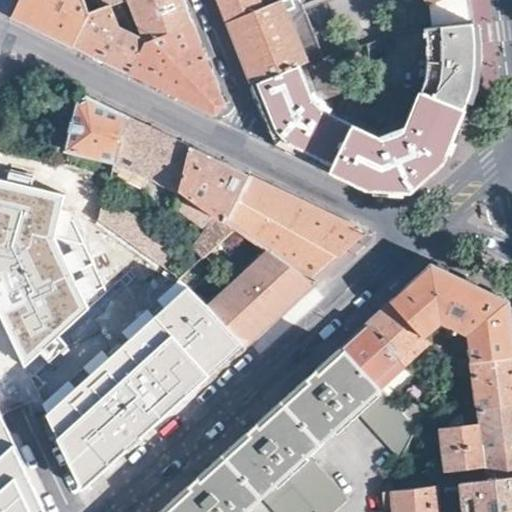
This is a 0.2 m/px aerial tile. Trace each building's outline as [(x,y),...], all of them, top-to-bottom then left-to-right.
[(0,0),(0,8),(12,14),(18,0),(0,0)] [(83,0),(18,0),(12,14),(45,30),(73,44),(88,13),(83,0)] [(185,0),(128,0),(143,39),(193,19),(185,0)] [(219,0),(228,19),(264,5),(261,0),(219,0)] [(299,64),(308,61),(287,8),(284,0),(276,0),(264,5),(228,19),(238,45),(253,82),(256,81),(299,64)] [(88,13),(73,44),(103,58),(129,71),(143,39),(134,35),(124,30),(113,4),(110,5),(88,13)] [(143,39),(129,71),(144,79),(202,107),(215,113),(226,102),(193,19),(143,39)] [(474,30),(473,19),(425,27),(425,35),(429,35),(431,52),(426,88),(465,109),(473,86),(475,63),(476,62),(474,30)] [(442,164),(465,109),(426,88),(411,130),(405,131),(402,126),(388,131),(390,137),(384,137),(324,108),(324,107),(324,106),(324,105),(326,103),(326,102),(326,101),(325,101),(316,95),(313,100),(299,64),(256,81),(253,82),(263,109),(276,141),(283,144),(369,188),(413,190),(428,177),(442,164)] [(354,81),(349,66),(336,71),(340,85),(354,81)] [(126,114),(86,95),(77,99),(64,147),(104,159),(100,174),(110,177),(126,114)] [(161,131),(126,114),(110,177),(108,182),(114,184),(115,184),(116,184),(116,183),(118,176),(171,197),(191,145),(161,131)] [(220,159),(191,145),(171,197),(214,224),(226,227),(251,174),(220,159)] [(226,227),(232,231),(247,239),(269,252),(313,281),(336,260),(359,240),(361,237),(362,234),(363,232),(364,228),(251,174),(226,227)] [(0,305),(25,362),(87,309),(52,244),(62,197),(0,181),(0,305)] [(166,242),(105,195),(99,219),(141,250),(163,267),(166,242)] [(214,224),(171,197),(171,203),(210,230),(214,224)] [(178,270),(185,276),(206,256),(232,231),(226,227),(214,224),(210,230),(178,270)] [(232,231),(206,256),(217,268),(224,260),(225,260),(225,259),(220,254),(234,241),(239,247),(247,239),(232,231)] [(235,283),(211,306),(244,343),(278,312),(313,281),(269,252),(252,268),(248,264),(244,269),(247,273),(240,279),(236,276),(232,279),(235,283)] [(185,276),(181,280),(193,290),(217,268),(206,256),(185,276)] [(432,264),(390,302),(429,339),(445,324),(460,331),(470,336),(471,336),(472,337),(472,338),(473,339),(475,360),(511,355),(511,322),(510,302),(509,301),(509,300),(508,300),(503,298),(471,282),(432,264)] [(181,280),(169,271),(163,279),(174,288),(181,280)] [(244,343),(211,306),(193,290),(52,414),(85,486),(244,343)] [(366,324),(406,366),(424,349),(431,356),(432,356),(433,356),(440,349),(429,339),(390,302),(378,313),(366,324)] [(353,335),(340,347),(381,392),(389,386),(386,383),(406,366),(366,324),(353,335)] [(429,339),(440,349),(447,343),(460,331),(445,324),(429,339)] [(447,343),(440,349),(450,359),(455,353),(447,343)] [(245,511),(263,496),(277,511),(309,511),(312,509),(314,511),(333,511),(347,500),(307,455),(358,410),(401,458),(418,429),(381,392),(340,347),(302,382),(249,430),(180,493),(162,508),(165,511),(245,511)] [(455,363),(444,383),(440,389),(460,388),(461,387),(461,376),(472,375),(471,366),(476,366),(481,406),(511,401),(511,355),(475,360),(455,363)] [(425,386),(435,397),(440,389),(444,383),(437,376),(425,386)] [(462,481),(511,474),(511,401),(481,406),(469,408),(469,414),(482,412),(484,428),(443,434),(448,470),(487,464),(488,464),(488,465),(489,465),(489,473),(475,475),(474,472),(461,473),(462,481)] [(0,511),(44,511),(0,417),(0,511)] [(511,511),(511,474),(462,481),(465,511),(511,511)] [(438,511),(435,485),(382,492),(384,507),(395,505),(396,511),(438,511)]
